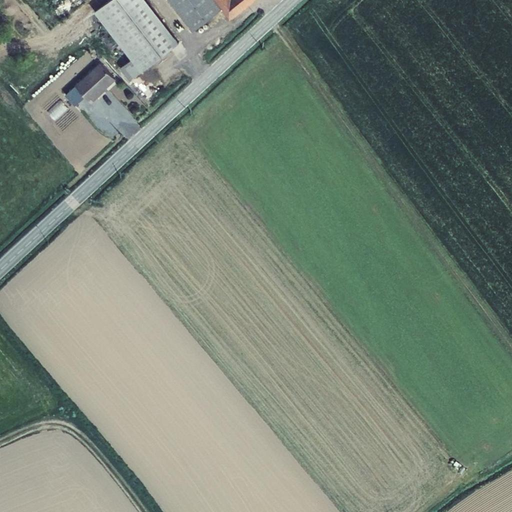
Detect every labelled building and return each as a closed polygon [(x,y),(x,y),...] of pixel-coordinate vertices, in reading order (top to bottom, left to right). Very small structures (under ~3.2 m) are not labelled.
[(179,42),(145,0),(110,0),(94,13),(132,60),(120,69),(130,81),(179,42)] [(203,1),(205,0),(168,0),(193,31),(213,15),(203,1)] [(222,8),(215,0),(205,0),(203,1),(213,15),(222,8)] [(230,0),(215,0),(222,8),(229,17),(250,0),(231,0),(230,0)] [(103,65),(77,88),(91,103),(116,80),(103,65)]
